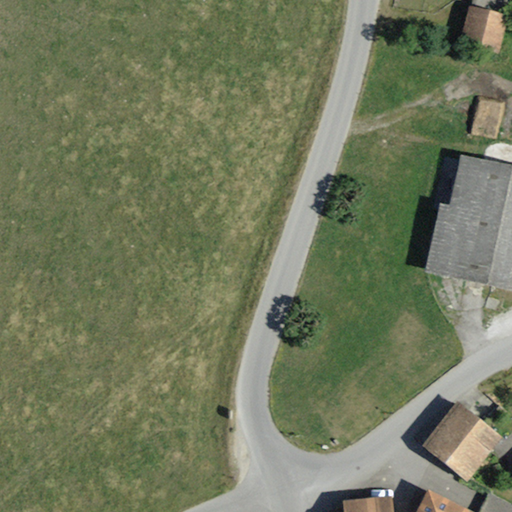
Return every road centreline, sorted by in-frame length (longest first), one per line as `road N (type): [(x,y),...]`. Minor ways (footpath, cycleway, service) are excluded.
road 1 (tertiary): [(364,0),(345,88),(253,375),(252,406),(292,501)]
road 2 (residential): [(292,501),(325,487),(468,374),(511,352)]
